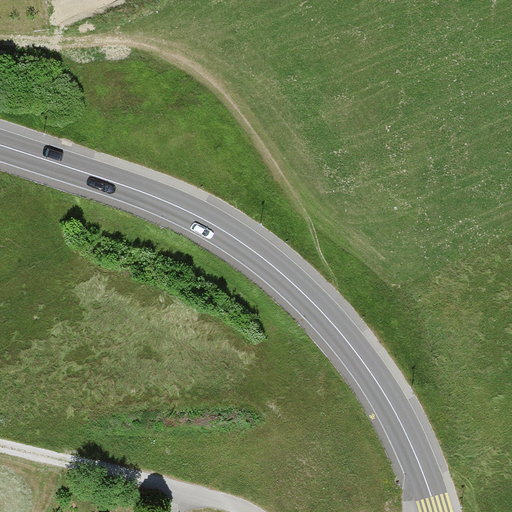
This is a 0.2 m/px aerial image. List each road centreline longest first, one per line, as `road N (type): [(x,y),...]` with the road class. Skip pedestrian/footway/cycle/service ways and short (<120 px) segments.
road 1 (secondary): [(0,144),(171,201),(254,247),(359,352),(419,464)]
road 2 (track): [(251,511),(228,499),(0,442)]
